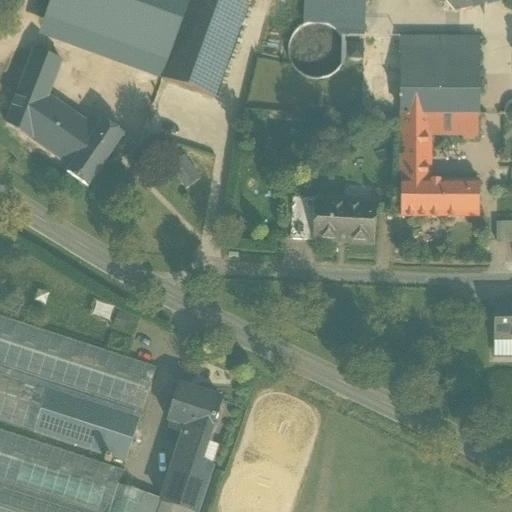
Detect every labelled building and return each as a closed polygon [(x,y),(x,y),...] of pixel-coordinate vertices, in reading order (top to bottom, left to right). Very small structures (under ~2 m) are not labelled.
[(191,0),(177,40),(168,64),(151,58),(144,78),(161,84),(213,103),(249,7),(231,0),(191,0)] [(511,0),(435,0),(439,15),(454,14),(508,0),(511,0)] [(364,5),(305,2),(303,27),(304,26),(316,24),(327,26),(329,27),(333,30),(339,36),(342,41),(344,48),(363,47),(364,5)] [(114,32),(61,13),(43,57),(43,58),(61,64),(117,85),(138,93),(144,78),(151,58),(155,47),(114,32)] [(160,34),(118,19),(114,32),(155,47),(160,34)] [(177,40),(160,34),(155,47),(151,58),(168,64),(177,40)] [(478,41),(400,40),(400,63),(478,64),(478,41)] [(400,69),(363,67),(363,47),(344,48),(345,53),(344,59),(342,65),(339,69),(336,73),(331,77),(327,79),(321,81),(320,119),(400,123),(400,115),(400,69)] [(33,53),(5,126),(31,143),(48,99),(61,64),(43,58),(43,57),(33,53)] [(478,64),(400,63),(400,69),(400,115),(429,115),(477,116),(478,116),(478,64)] [(138,93),(117,85),(111,100),(132,108),(138,93)] [(96,131),(48,99),(31,143),(70,170),(96,131)] [(429,115),(400,115),(400,123),(400,219),(441,219),(441,183),(429,183),(429,138),(429,115)] [(477,116),(429,115),(429,138),(477,138),(477,116)] [(70,170),(66,175),(87,190),(123,138),(102,124),(96,131),(70,170)] [(478,183),(441,183),(441,219),(478,219),(478,183)] [(317,202),(292,201),(289,241),(314,243),(316,205),(317,205),(317,202)] [(317,205),(316,205),(314,243),(371,246),(373,209),(317,205)] [(511,242),(511,221),(494,223),(495,243),(511,242)] [(511,307),(494,307),(494,342),(511,342),(511,307)] [(117,312),(111,327),(130,334),(136,319),(117,312)] [(156,369),(0,317),(0,366),(142,413),(156,369)] [(113,412),(0,375),(0,423),(98,456),(106,434),(113,412)] [(206,398),(179,389),(167,424),(185,430),(208,438),(209,438),(220,404),(206,399),(206,398)] [(139,421),(113,412),(106,434),(132,442),(139,421)] [(208,438),(185,430),(181,443),(204,451),(208,438)] [(122,472),(0,431),(0,480),(96,511),(109,511),(118,486),(122,472)] [(132,442),(106,434),(98,456),(125,465),(132,442)] [(204,451),(181,443),(160,504),(166,506),(183,511),(197,511),(211,472),(198,468),(204,451)] [(144,494),(118,486),(109,511),(138,511),(143,499),(144,494)] [(74,511),(0,487),(0,511),(74,511)] [(163,511),(166,506),(160,504),(143,499),(138,511),(163,511)]
